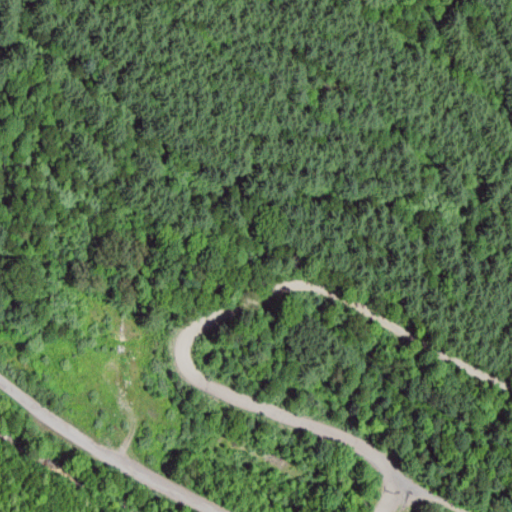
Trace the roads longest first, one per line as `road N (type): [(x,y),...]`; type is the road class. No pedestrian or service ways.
road 1 (residential): [(394,475),(380,511),(212,504),(105,453),(0,379)]
road 2 (residential): [(180,346),(202,321),(275,284),(301,282),(511,384)]
road 3 (residential): [(473,511),(394,475),(357,443),(198,376),(180,346)]
